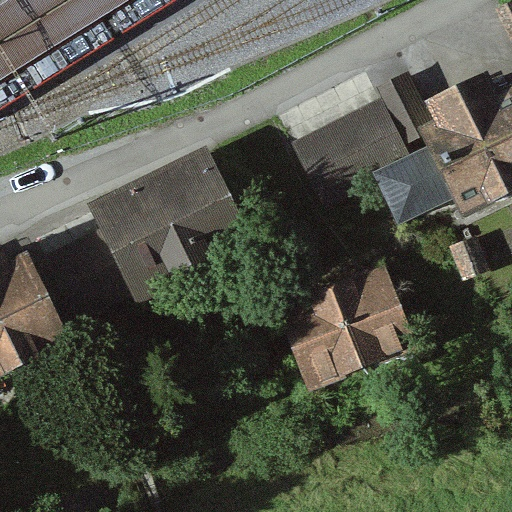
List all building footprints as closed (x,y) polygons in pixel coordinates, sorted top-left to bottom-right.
[(24,0),(0,15),(0,86),(137,0),(24,0)] [(385,104),(300,149),(335,216),(377,193),(398,234),(453,206),(462,224),(511,197),(511,99),(507,90),(488,100),(479,84),(420,115),(402,80),(379,92),(385,104)] [(205,156),(75,226),(126,322),(257,252),(205,156)] [(0,384),(69,348),(23,261),(5,271),(0,261),(0,384)] [(389,266),(274,312),(310,402),(425,356),(389,266)]
